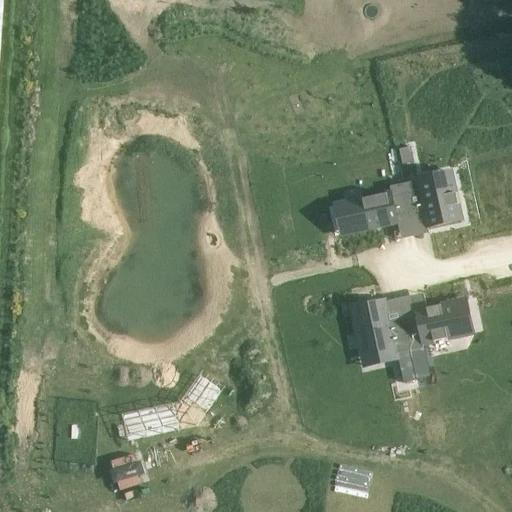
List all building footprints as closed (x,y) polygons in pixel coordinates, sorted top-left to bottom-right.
[(411,146),(399,149),(402,165),(415,162),(411,146)] [(420,191),(407,194),(412,217),(425,214),(426,219),(428,228),(462,221),(453,183),(437,186),(436,182),(419,185),(420,191)] [(412,217),(407,194),(393,197),(392,193),(345,203),(352,233),(399,222),(398,220),(412,217)] [(408,342),(403,318),(389,321),(385,300),(352,307),(362,348),(364,356),(396,350),(395,345),(408,342)] [(417,315),(403,318),(408,342),(422,339),(423,345),(464,336),(457,302),(416,311),(417,315)] [(424,349),(410,352),(417,380),(431,377),(425,348),(424,349)] [(410,352),(398,354),(399,361),(404,383),(417,380),(410,352)] [(201,374),(185,397),(208,413),(224,390),(201,374)] [(176,403),(121,415),(127,442),(181,430),(176,403)]
